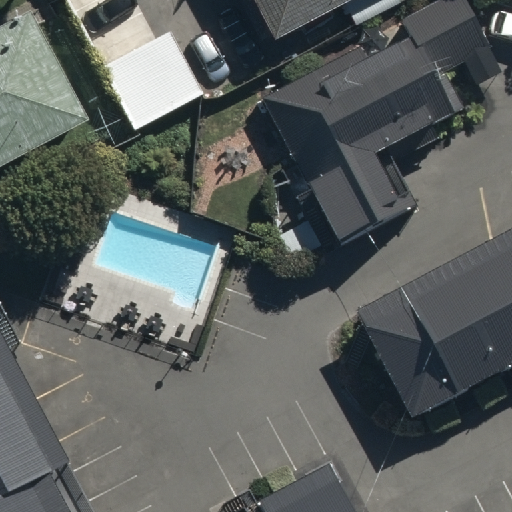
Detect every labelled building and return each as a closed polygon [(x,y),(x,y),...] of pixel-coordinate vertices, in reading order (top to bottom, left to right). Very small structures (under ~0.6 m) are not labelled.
[(236,0),(261,46),(350,0),(236,0)] [(259,101),(330,240),(369,219),(372,224),(410,204),(389,165),(456,129),(448,113),(458,107),(439,72),(460,61),(473,85),(497,72),(457,0),(437,0),(397,22),(404,35),(363,57),(357,48),(259,101)] [(25,12),(0,25),(0,166),(84,122),(25,12)] [(167,33),(99,70),(132,131),(200,94),(167,33)] [(511,253),(357,335),(416,446),(511,395),(511,253)] [(92,511),(0,337),(0,511),(351,511),(324,460),(240,504),(244,511),(92,511)]
